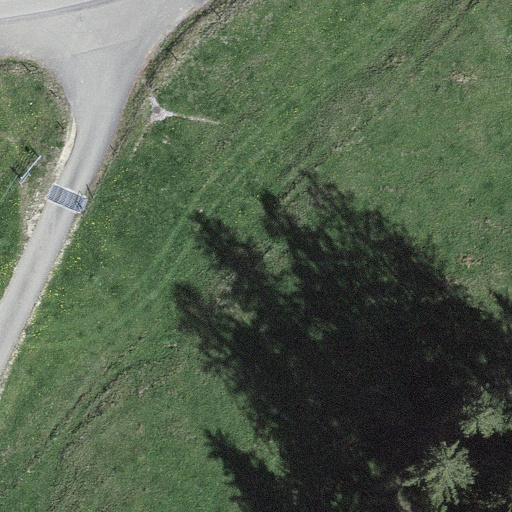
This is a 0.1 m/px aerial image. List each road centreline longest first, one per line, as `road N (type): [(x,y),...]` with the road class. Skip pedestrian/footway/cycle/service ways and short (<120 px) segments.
road 1 (track): [(154,18),(0,368)]
road 2 (unclassified): [(0,33),(154,18),(187,0)]
